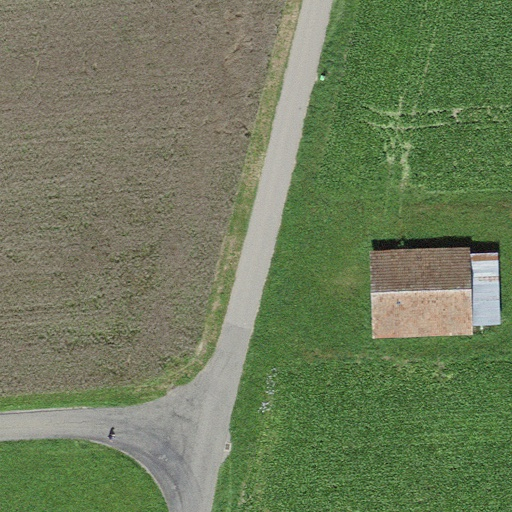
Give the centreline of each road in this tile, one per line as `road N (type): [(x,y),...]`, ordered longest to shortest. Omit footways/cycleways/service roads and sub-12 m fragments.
road 1 (track): [(209,446),(321,0)]
road 2 (residential): [(0,429),(83,422),(209,446),(198,511)]
